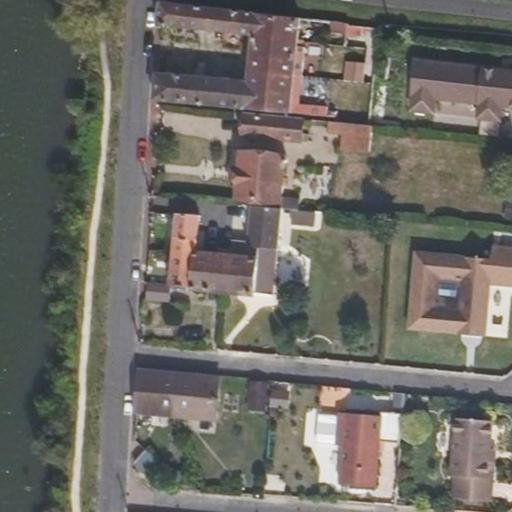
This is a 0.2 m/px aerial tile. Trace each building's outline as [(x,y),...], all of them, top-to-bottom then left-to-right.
[(289,113),(297,19),(160,4),(158,25),(252,35),(247,81),(155,74),(152,101),(289,113)] [(511,66),(413,58),(409,111),(452,114),(453,103),(479,105),(478,119),(511,122),(511,66)] [(302,119),(244,114),(242,134),(301,141),(302,119)] [(373,127),(338,123),(329,123),(327,134),(342,136),(340,149),(370,152),(373,127)] [(279,202),(280,195),(283,159),(240,154),(235,198),(279,202)] [(278,208),(279,209),(309,212),(310,199),(280,195),(279,202),(278,208)] [(278,208),(251,206),(248,244),(232,243),(232,249),(220,249),(220,254),(225,254),(275,260),(279,209),(278,208)] [(198,216),(177,213),(173,249),(196,252),(196,241),(198,216)] [(196,252),(173,249),(169,284),(169,285),(192,287),(196,252)] [(511,256),(413,251),(409,329),(490,333),(492,283),(511,284),(511,256)] [(196,252),(192,287),(221,290),(225,254),(220,254),(212,254),(196,252)] [(225,254),(221,290),(272,294),(275,260),(225,254)] [(169,284),(145,284),(144,299),(168,300),(169,285),(169,284)] [(217,376),(139,369),(136,413),(214,419),(217,376)] [(267,384),(252,383),(250,407),(264,408),(267,384)] [(379,461),(398,463),(403,413),(381,412),(380,416),(340,412),(338,445),(344,446),(341,485),(377,488),(379,461)] [(494,501),(496,478),(490,478),(493,449),(494,421),(458,418),(452,475),(455,476),(454,498),(494,501)] [(151,447),(136,458),(153,477),(167,467),(151,447)] [(490,478),(496,478),(499,450),(493,449),(490,478)]
